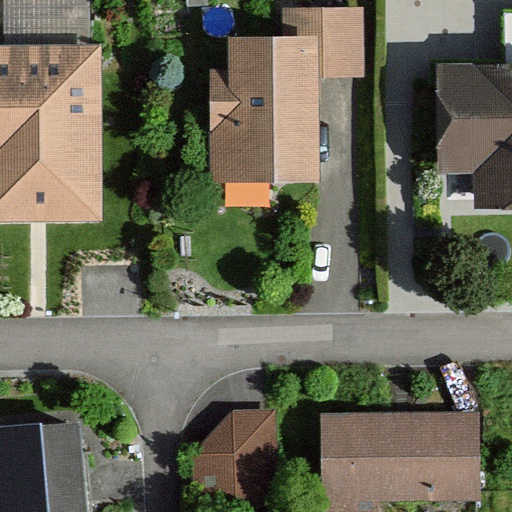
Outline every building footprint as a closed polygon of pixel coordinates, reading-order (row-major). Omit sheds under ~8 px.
[(360,85),(360,8),(246,8),(247,36),(205,36),(205,186),(314,186),(314,85),(360,85)] [(511,224),(511,17),(501,18),(501,64),(430,64),(430,181),(468,181),(468,224),(511,224)] [(100,58),(0,58),(0,224),(101,223),(100,58)] [(487,417),(326,416),(326,511),(378,511),(378,503),(487,503),(487,417)] [(284,505),(279,418),(195,450),(198,507),(284,505)] [(84,511),(77,426),(0,433),(0,511),(84,511)]
